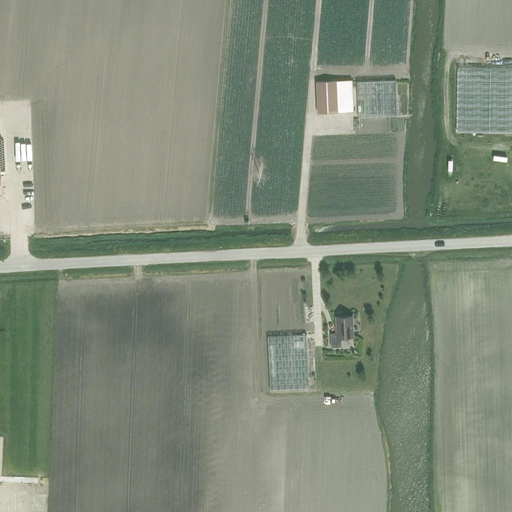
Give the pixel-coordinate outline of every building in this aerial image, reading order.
[(457,132),(511,132),(511,68),(458,68),(457,132)] [(318,113),(339,112),(353,112),(352,80),(317,81),(318,113)] [(355,82),(357,118),(398,116),(396,80),(355,82)] [(11,114),(22,120),(24,115),(14,110),(11,114)] [(331,333),(331,347),(342,347),(341,337),(354,337),(353,316),(336,316),(337,333),(331,333)] [(268,336),(271,390),(309,388),(307,334),(268,336)]
